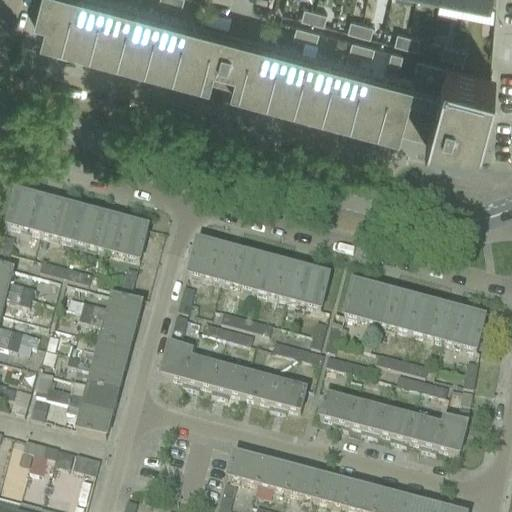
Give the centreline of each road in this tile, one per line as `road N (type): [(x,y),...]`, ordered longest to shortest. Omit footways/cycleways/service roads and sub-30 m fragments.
road 1 (residential): [(437,226),(433,182),(0,66)]
road 2 (residential): [(0,110),(437,226)]
road 3 (residential): [(185,203),(511,289)]
road 4 (residential): [(185,203),(0,154)]
